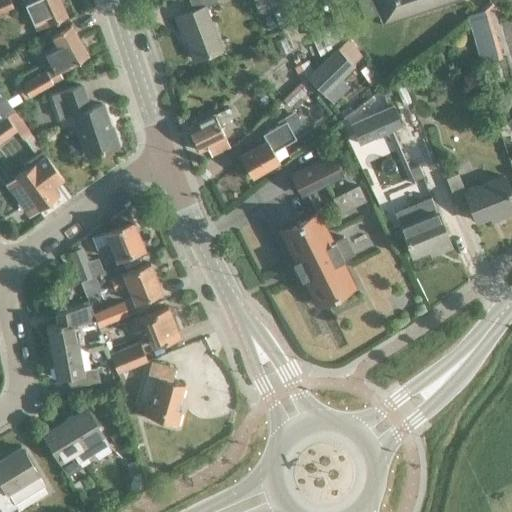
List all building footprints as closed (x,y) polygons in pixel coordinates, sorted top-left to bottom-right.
[(0,0),(0,12),(13,6),(10,0),(0,0)] [(23,0),(36,28),(66,14),(59,0),(23,0)] [(204,6),(217,1),(216,0),(188,0),(192,10),(176,16),(184,39),(187,38),(195,59),(221,50),(204,6)] [(359,0),(364,16),(378,12),(382,24),(454,0),(359,0)] [(306,24),(312,36),(336,26),(330,13),(306,24)] [(491,42),(487,23),(471,27),(476,46),(491,42)] [(54,73),(87,55),(71,24),(51,35),(56,44),(43,51),(54,73)] [(336,47),(307,76),(324,93),(353,64),(336,47)] [(28,95),(52,82),(45,70),(22,84),(28,95)] [(86,154),(117,144),(111,126),(109,127),(101,103),(88,107),(80,84),(50,94),(58,118),(73,113),(86,154)] [(228,107),(187,126),(192,138),(191,140),(194,146),(196,146),(199,151),(206,147),(210,154),(228,145),(225,138),(218,122),(232,115),(228,107)] [(0,138),(15,128),(6,115),(0,119),(0,138)] [(272,150),(291,139),(279,119),(268,125),(270,129),(262,133),(266,140),(240,155),(251,176),(278,161),(272,150)] [(37,209),(59,193),(48,178),(58,171),(42,149),(23,164),(26,169),(14,177),(37,209)] [(293,175),(304,194),(342,174),(332,155),(293,175)] [(501,216),(511,211),(511,196),(503,174),(465,190),(458,170),(445,176),(459,209),(470,205),(476,220),(498,211),(501,216)] [(443,224),(454,220),(442,191),(430,196),(436,210),(400,225),(412,255),(437,245),(440,250),(452,245),(443,224)] [(316,212),(279,231),(293,260),(291,261),(300,279),(302,278),(316,305),(332,297),(331,295),(353,285),(341,259),(343,258),(342,257),(351,253),(343,236),(334,240),(334,239),(331,240),(317,212),(316,212)] [(116,259),(143,247),(132,220),(93,236),(97,246),(109,242),(116,259)] [(133,302),(161,291),(150,262),(110,278),(114,289),(126,285),(133,302)] [(53,277),(61,272),(58,268),(51,273),(53,277)] [(96,311),(101,324),(127,314),(122,301),(96,311)] [(51,351),(78,346),(73,322),(87,319),(84,305),(63,309),(65,321),(46,325),(51,351)] [(151,345),(178,334),(167,305),(128,321),(132,331),(143,326),(151,345)] [(136,341),(107,353),(114,372),(144,360),(136,341)] [(78,346),(51,351),(56,377),(75,373),(77,385),(99,381),(96,366),(82,369),(78,346)] [(147,373),(159,376),(151,404),(147,403),(144,414),(177,423),(181,412),(177,411),(185,383),(172,379),(175,367),(151,360),(147,373)] [(55,425),(42,434),(48,444),(67,475),(81,466),(78,461),(108,442),(103,434),(86,407),(55,425)] [(0,504),(4,511),(5,511),(16,506),(14,502),(44,484),(21,447),(0,459),(0,504)]
